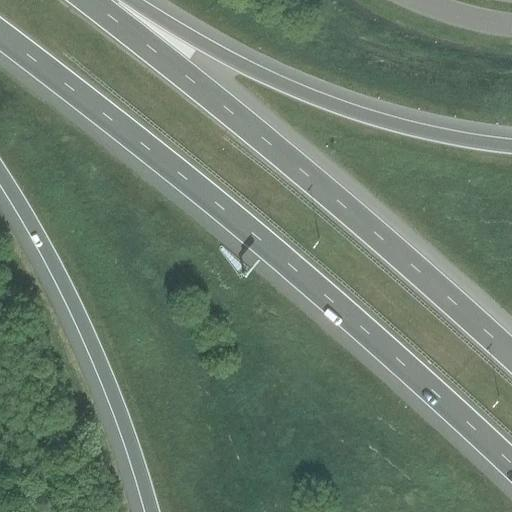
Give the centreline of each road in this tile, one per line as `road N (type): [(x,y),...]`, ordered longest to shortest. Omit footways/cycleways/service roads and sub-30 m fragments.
road 1 (trunk): [(0,34),(186,178),(511,466)]
road 2 (trunk): [(511,355),(275,149),(86,0)]
road 3 (trunk): [(511,147),(350,111),(103,0)]
road 4 (trunk): [(0,173),(107,378),(150,511)]
